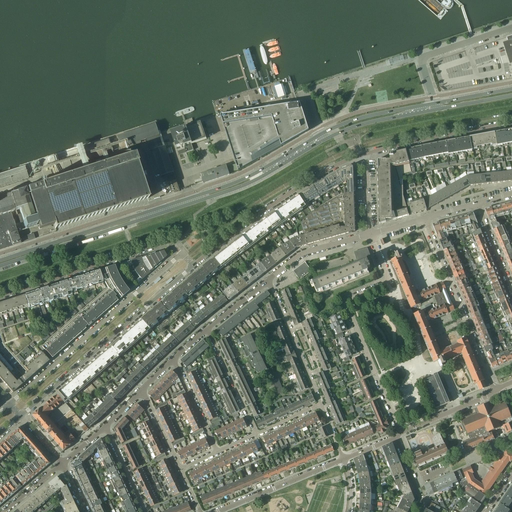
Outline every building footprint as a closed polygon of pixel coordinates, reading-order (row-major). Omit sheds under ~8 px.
[(275,87),(273,87),(276,98),(288,95),(293,93),(292,88),(284,90),(282,82),(274,84),(275,87)] [(252,162),(304,133),(308,130),(300,103),(298,103),(298,101),(288,104),(253,110),(252,105),(220,115),(236,164),(238,170),(252,162)] [(146,140),(159,135),(156,123),(118,136),(121,148),(146,140)] [(200,124),(171,134),(179,155),(179,153),(185,151),(186,153),(193,150),(191,143),(205,138),(200,124)] [(508,144),(505,131),(494,133),(497,146),(508,144)] [(487,134),(482,135),(484,146),(491,145),(492,147),(497,146),(494,133),(489,134),(487,135),(487,134)] [(161,135),(159,135),(146,140),(149,151),(152,150),(165,146),(161,135)] [(477,136),(477,137),(474,136),(469,137),(472,150),(477,149),(477,148),(484,146),(482,135),(477,136)] [(469,137),(455,140),(458,154),(472,151),(472,150),(469,137)] [(112,151),(108,139),(80,148),(83,160),(112,151)] [(445,142),(447,154),(448,156),(458,154),(455,140),(445,142)] [(447,154),(445,142),(433,144),(436,156),(447,154)] [(436,156),(433,144),(431,144),(421,147),(424,159),(436,156)] [(165,146),(152,150),(160,176),(173,172),(165,146)] [(424,159),(421,147),(406,150),(409,162),(409,164),(424,160),(424,159)] [(403,196),(402,176),(402,174),(411,172),(409,164),(409,162),(406,150),(391,154),(389,154),(389,160),(377,160),(379,220),(392,220),(393,220),(409,216),(403,196)] [(140,177),(139,173),(133,155),(101,165),(115,209),(147,199),(140,177)] [(238,170),(236,164),(228,167),(230,173),(238,170)] [(23,165),(0,172),(0,185),(27,177),(23,165)] [(115,209),(101,165),(69,175),(83,220),(115,209)] [(200,174),(203,182),(204,183),(229,174),(226,165),(200,174)] [(354,192),(353,167),(351,166),(336,172),(342,182),(342,183),(347,181),(347,193),(354,192)] [(332,175),(337,185),(342,182),(336,172),(332,175)] [(44,184),(42,184),(41,185),(54,225),(55,229),(83,220),(69,175),(44,184)] [(338,186),(332,175),(327,178),(333,189),(334,190),(339,187),(338,186)] [(474,175),(467,176),(470,186),(475,185),(474,175)] [(467,176),(460,180),(465,188),(470,186),(467,176)] [(333,189),(327,178),(322,181),(329,192),(333,189)] [(179,190),(176,180),(168,183),(171,193),(174,192),(174,193),(180,191),(179,190)] [(460,180),(455,182),(460,191),(465,188),(460,180)] [(329,192),(322,181),(318,184),(324,194),(329,192)] [(455,182),(451,185),(456,194),(460,191),(455,182)] [(324,194),(318,184),(313,186),(319,197),(324,194)] [(0,250),(20,243),(10,213),(19,210),(21,215),(18,216),(20,223),(23,222),(25,228),(41,223),(42,228),(54,225),(41,185),(0,198),(0,250)] [(451,185),(446,187),(451,196),(456,194),(451,185)] [(319,197),(313,186),(308,189),(314,199),(315,201),(320,198),(319,197)] [(446,187),(441,190),(446,199),(451,196),(446,187)] [(314,199),(308,189),(304,192),(310,202),(314,199)] [(441,190),(436,193),(441,202),(446,199),(441,190)] [(310,202),(304,192),(299,195),(305,204),(310,202)] [(436,193),(432,195),(436,205),(441,202),(436,193)] [(344,195),(338,197),(338,207),(354,206),(354,194),(344,195)] [(432,195),(427,198),(431,207),(436,205),(432,195)] [(246,250),(273,229),(274,229),(290,218),(289,217),(305,206),(305,205),(298,196),(274,212),(266,218),(254,227),(234,242),(218,255),(215,257),(222,267),(241,252),(242,253),(246,250)] [(343,228),(341,220),(339,211),(338,207),(338,197),(337,197),(328,202),(336,227),(339,226),(340,228),(343,228)] [(423,198),(417,200),(421,212),(425,211),(426,211),(426,210),(424,200),(423,198)] [(417,200),(412,201),(416,213),(420,212),(420,213),(421,212),(417,200)] [(412,201),(407,203),(410,215),(414,214),(415,214),(416,214),(416,213),(412,201)] [(336,227),(328,202),(317,208),(323,230),(329,228),(336,227)] [(354,206),(338,207),(339,211),(341,220),(355,219),(354,206)] [(323,230),(317,208),(312,211),(306,217),(311,234),(317,232),(323,230)] [(486,209),(485,211),(491,225),(497,222),(496,218),(494,219),(491,208),(486,209)] [(467,214),(468,215),(471,225),(477,223),(473,214),(472,213),(467,214)] [(311,234),(306,217),(300,222),(304,236),(311,234)] [(355,219),(341,220),(343,228),(345,234),(355,231),(355,219)] [(442,233),(439,223),(434,224),(433,226),(437,235),(442,233)] [(480,229),(477,223),(471,225),(473,229),(474,231),(480,229)] [(505,230),(503,225),(502,226),(493,230),(495,234),(505,230)] [(345,234),(343,228),(340,228),(339,226),(336,227),(329,228),(332,238),(345,234)] [(329,228),(323,230),(317,232),(320,241),(332,238),(329,228)] [(480,229),(474,231),(472,232),(471,233),(471,234),(470,235),(472,238),(482,234),(480,229)] [(505,230),(495,234),(497,239),(507,235),(505,230)] [(317,232),(311,234),(304,236),(307,245),(320,241),(317,232)] [(447,232),(442,233),(437,235),(439,241),(444,238),(446,238),(448,237),(447,232)] [(22,237),(23,242),(35,239),(33,234),(22,237)] [(482,234),(472,238),(471,238),(473,243),(484,239),(482,234)] [(507,235),(497,239),(499,243),(509,239),(507,235)] [(291,239),(289,241),(295,248),(307,245),(304,236),(291,239)] [(484,239),(473,243),(475,248),(486,244),(484,239)] [(509,239),(499,243),(501,248),(511,244),(509,239)] [(289,241),(280,248),(286,256),(296,249),(295,248),(289,241)] [(450,242),(441,246),(443,250),(453,246),(451,242),(450,242)] [(486,244),(475,248),(477,253),(487,248),(486,244)] [(511,246),(511,244),(501,248),(503,253),(511,248),(511,246)] [(453,246),(443,250),(445,255),(455,251),(453,246)] [(280,248),(275,252),(270,255),(277,264),(286,256),(280,248)] [(487,248),(477,253),(479,257),(489,253),(487,248)] [(511,248),(503,253),(505,257),(511,254),(511,248)] [(354,252),(355,257),(366,252),(365,249),(354,252)] [(444,360),(459,354),(461,353),(474,384),(476,383),(479,390),(486,387),(483,380),(484,380),(466,337),(465,336),(462,337),(462,339),(456,341),(457,343),(440,350),(427,321),(431,319),(431,320),(448,313),(448,312),(451,311),(454,310),(451,303),(447,293),(445,289),(446,289),(443,283),(437,285),(436,284),(419,292),(416,294),(402,260),(403,260),(402,256),(401,257),(399,252),(398,252),(397,250),(392,253),(394,259),(391,260),(411,308),(421,304),(419,300),(422,299),(423,301),(434,296),(438,307),(427,311),(428,313),(425,314),(423,310),(413,314),(433,362),(437,361),(440,367),(445,365),(444,363),(445,362),(444,360)] [(141,280),(161,263),(160,262),(166,257),(163,251),(155,254),(155,252),(130,260),(132,266),(132,267),(133,269),(134,271),(136,273),(137,275),(139,277),(141,280)] [(455,251),(445,255),(447,260),(457,256),(455,251)] [(366,252),(355,257),(356,261),(363,259),(363,260),(369,258),(366,252)] [(489,253),(479,257),(481,262),(491,258),(489,253)] [(270,255),(266,259),(261,263),(267,271),(277,264),(270,255)] [(457,256),(447,260),(449,264),(459,260),(457,256)] [(211,276),(222,267),(215,257),(203,267),(211,276)] [(371,257),(369,258),(363,260),(364,262),(313,284),(317,294),(369,273),(367,269),(370,268),(370,269),(375,268),(372,263),(373,263),(371,257)] [(491,258),(481,262),(483,266),(493,262),(491,258)] [(130,260),(120,264),(122,269),(132,266),(130,260)] [(459,260),(449,264),(451,269),(461,265),(459,260)] [(293,271),(299,280),(300,280),(311,271),(305,262),(293,271)] [(493,262),(483,266),(485,271),(495,267),(493,262)] [(267,271),(261,263),(251,270),(258,278),(267,271)] [(461,265),(451,269),(453,274),(463,270),(461,265)] [(114,266),(100,270),(102,276),(104,281),(107,287),(108,289),(114,284),(120,280),(120,279),(118,275),(116,271),(114,266)] [(211,276),(203,267),(191,277),(199,286),(211,276)] [(495,267),(485,271),(487,275),(497,271),(495,267)] [(102,282),(99,271),(99,270),(86,275),(90,286),(102,282)] [(251,270),(247,274),(242,277),(248,286),(258,278),(251,270)] [(463,270),(453,274),(455,278),(465,274),(463,270)] [(497,271),(487,275),(487,276),(489,280),(499,276),(497,271)] [(465,274),(455,278),(457,283),(466,279),(467,279),(465,274)] [(90,286),(86,275),(67,281),(70,292),(71,292),(81,288),(81,289),(90,286)] [(499,276),(489,280),(491,285),(501,281),(499,276)] [(199,286),(191,277),(188,280),(180,286),(189,296),(199,286)] [(242,277),(237,281),(233,285),(239,293),(248,286),(242,277)] [(466,279),(457,283),(458,288),(459,287),(468,283),(466,279)] [(108,289),(88,306),(42,347),(45,350),(52,358),(81,333),(80,331),(87,325),(88,327),(128,291),(125,287),(122,283),(120,280),(114,284),(108,289)] [(67,281),(62,282),(53,286),(57,299),(72,294),(71,292),(70,292),(67,281)] [(501,281),(491,285),(493,290),(503,285),(501,281)] [(468,283),(459,287),(461,292),(471,288),(469,283),(468,283)] [(233,285),(228,288),(223,292),(230,300),(239,293),(233,285)] [(503,285),(493,290),(495,294),(505,290),(503,285)] [(53,286),(48,287),(38,290),(43,303),(43,304),(57,299),(53,286)] [(189,296),(180,286),(173,293),(181,302),(189,296)] [(471,288),(461,292),(462,296),(473,292),(471,288)] [(43,303),(38,290),(24,295),(28,308),(43,303)] [(505,290),(495,294),(496,298),(497,298),(507,294),(505,290)] [(265,292),(260,296),(264,301),(265,301),(264,299),(270,295),(267,291),(266,291),(265,291),(265,292)] [(473,292),(462,296),(464,301),(475,297),(473,292)] [(181,302),(173,293),(165,299),(174,309),(181,303),(181,302)] [(228,302),(222,294),(218,298),(223,305),(228,302)] [(507,294),(497,298),(499,303),(509,299),(507,294)] [(24,295),(18,297),(22,309),(28,307),(24,295)] [(93,295),(84,303),(86,305),(95,297),(93,295)] [(254,301),(253,301),(256,306),(262,301),(263,302),(264,301),(260,296),(255,300),(254,300),(254,301)] [(22,309),(18,297),(13,299),(17,311),(22,309)] [(476,301),(476,299),(475,297),(464,301),(466,305),(476,301)] [(223,305),(218,298),(214,301),(219,308),(223,305)] [(17,311),(13,299),(8,300),(12,312),(17,311)] [(174,309),(165,299),(161,303),(169,313),(174,309)] [(509,299),(499,303),(498,303),(500,308),(511,304),(509,299)] [(12,312),(8,300),(2,302),(7,314),(12,312)] [(219,308),(214,301),(209,304),(215,311),(219,308)] [(251,303),(249,304),(256,314),(257,313),(256,311),(259,308),(256,306),(253,301),(252,302),(251,302),(251,303)] [(478,306),(476,301),(466,305),(468,310),(478,306)] [(84,306),(80,302),(76,306),(80,310),(84,306)] [(169,313),(161,303),(153,310),(162,319),(169,313)] [(215,311),(209,304),(205,307),(211,315),(215,311)] [(246,307),(245,308),(250,315),(253,313),(255,315),(256,314),(249,304),(246,306),(245,307),(246,307)] [(511,307),(511,304),(500,308),(502,313),(511,308),(511,307)] [(275,306),(267,309),(265,310),(267,314),(277,310),(275,306)] [(478,306),(468,310),(470,315),(480,311),(478,306)] [(211,315),(205,307),(201,311),(206,318),(211,315)] [(73,308),(68,312),(72,317),(77,313),(73,308)] [(243,309),(241,311),(248,320),(249,319),(248,317),(250,315),(245,308),(244,308),(243,309)] [(511,308),(502,313),(504,317),(511,313),(511,308)] [(151,329),(162,319),(153,310),(142,319),(151,329)] [(277,310),(267,314),(269,318),(271,318),(278,315),(277,310)] [(206,318),(201,311),(196,314),(202,321),(206,318)] [(238,313),(237,314),(242,321),(245,319),(247,321),(248,320),(241,311),(238,313),(238,312),(237,313),(238,313)] [(480,311),(470,315),(472,320),(482,316),(480,311)] [(66,314),(61,318),(65,323),(70,319),(66,314)] [(202,321),(196,314),(192,318),(198,325),(202,321)] [(235,315),(233,317),(240,326),(241,325),(240,323),(242,321),(237,314),(236,315),(236,314),(235,315)] [(342,319),(341,317),(340,314),(334,316),(333,314),(326,317),(327,319),(330,318),(332,324),(342,320),(342,319)] [(482,316),(472,320),(474,324),(484,320),(482,316)] [(230,320),(229,320),(234,327),(237,325),(239,327),(240,326),(233,317),(230,319),(229,319),(230,320)] [(198,325),(192,318),(188,321),(194,328),(198,325)] [(125,352),(151,329),(142,319),(57,393),(57,394),(64,401),(65,403),(101,372),(117,357),(118,358),(120,357),(119,356),(125,352)] [(227,321),(225,323),(232,333),(233,332),(232,329),(234,327),(229,320),(228,321),(227,321)] [(342,320),(332,324),(335,329),(344,325),(343,323),(344,322),(343,320),(342,320)] [(484,320),(474,324),(476,329),(486,325),(484,320)] [(58,321),(54,325),(58,329),(62,325),(58,321)] [(194,328),(188,321),(184,325),(190,332),(194,328)] [(222,326),(221,326),(226,334),(229,331),(231,334),(232,333),(225,323),(222,325),(221,326),(222,326)] [(190,332),(184,325),(180,329),(186,336),(190,332)] [(344,325),(335,329),(337,335),(335,335),(337,339),(343,336),(342,333),(347,331),(345,328),(346,328),(345,325),(344,326),(344,325)] [(486,325),(476,329),(478,334),(488,329),(486,325)] [(219,328),(217,330),(222,337),(225,335),(226,336),(227,335),(226,334),(221,326),(220,327),(219,327),(219,328)] [(51,327),(47,331),(51,336),(55,332),(51,327)] [(186,336),(180,329),(176,332),(182,339),(186,336)] [(488,329),(478,334),(480,338),(490,334),(488,329)] [(317,330),(315,331),(308,334),(310,338),(319,335),(317,330)] [(182,339),(176,332),(172,336),(178,343),(182,339)] [(490,334),(480,338),(481,342),(491,338),(490,334)] [(265,365),(250,335),(238,340),(240,344),(243,343),(245,347),(244,347),(246,350),(244,351),(247,358),(249,357),(250,361),(251,362),(252,361),(254,365),(253,365),(253,366),(254,369),(255,368),(258,374),(267,369),(265,365)] [(319,335),(310,338),(311,343),(319,340),(321,339),(319,335)] [(178,343),(172,336),(168,340),(174,346),(178,343)] [(339,341),(341,346),(351,342),(352,341),(351,339),(350,339),(349,337),(339,341)] [(227,338),(218,342),(219,343),(218,343),(219,344),(220,346),(229,342),(227,338)] [(491,338),(481,342),(483,347),(492,343),(493,343),(491,338)] [(174,346),(168,340),(164,343),(170,350),(174,346)] [(201,341),(199,343),(206,351),(207,350),(206,349),(209,346),(203,340),(202,341),(202,340),(201,341)] [(229,342),(220,346),(221,349),(222,350),(231,345),(229,342)] [(351,342),(341,346),(344,352),(354,348),(353,346),(353,345),(352,343),(351,342)] [(170,350),(164,343),(160,347),(166,354),(170,350)] [(197,345),(196,346),(196,347),(201,353),(204,351),(205,352),(206,351),(199,343),(197,345)] [(492,343),(483,347),(486,353),(491,350),(492,350),(492,349),(492,348),(493,348),(494,346),(492,343)] [(231,345),(222,350),(222,351),(222,352),(223,352),(224,354),(233,349),(231,345)] [(166,354),(160,347),(156,350),(163,357),(166,354)] [(194,348),(192,350),(199,358),(200,357),(199,356),(201,353),(196,347),(195,347),(194,347),(194,348)] [(354,348),(344,352),(346,358),(356,354),(355,351),(355,350),(355,349),(354,348)] [(233,349),(224,354),(225,356),(224,357),(225,357),(226,358),(235,353),(233,349)] [(163,357),(156,350),(152,354),(159,361),(163,357)] [(189,352),(189,353),(188,354),(194,360),(196,358),(197,359),(199,358),(192,350),(190,352),(189,352)] [(293,350),(286,353),(284,354),(285,356),(283,357),(284,359),(296,354),(295,354),(294,351),(293,350)] [(511,361),(507,350),(503,352),(507,362),(511,361)] [(40,351),(36,355),(44,365),(49,361),(40,351)] [(507,362),(503,352),(498,354),(502,364),(507,362)] [(235,353),(226,358),(226,359),(226,360),(227,362),(235,359),(237,358),(235,353)] [(159,361),(152,354),(148,358),(155,365),(159,361)] [(186,355),(184,357),(191,365),(192,363),(191,362),(194,360),(188,354),(187,354),(186,355)] [(296,354),(284,359),(285,361),(287,360),(288,363),(289,362),(297,359),(297,358),(296,355),(296,354)] [(502,364),(498,354),(494,356),(498,366),(502,364)] [(44,365),(36,355),(32,359),(40,368),(44,365)] [(494,356),(493,356),(488,358),(492,367),(494,368),(498,366),(494,356)] [(182,359),(181,360),(180,361),(186,367),(189,365),(190,366),(191,365),(184,357),(182,359)] [(155,365),(148,358),(145,362),(151,368),(155,365)] [(40,368),(32,359),(28,362),(36,372),(40,368)] [(274,361),(265,365),(267,369),(275,365),(274,361)] [(36,372),(28,362),(23,366),(28,371),(32,376),(36,372)] [(151,368),(145,362),(141,365),(147,372),(151,368)] [(360,362),(353,365),(351,366),(353,371),(362,367),(360,362)] [(217,363),(210,367),(208,368),(210,371),(219,367),(219,366),(219,365),(218,365),(217,363)] [(147,372),(141,365),(137,369),(143,376),(147,372)] [(238,366),(231,370),(232,372),(232,373),(233,373),(242,369),(241,365),(238,366)] [(219,367),(210,371),(211,376),(221,371),(220,369),(220,368),(219,367)] [(362,367),(353,371),(355,375),(364,371),(362,367)] [(0,378),(1,380),(11,372),(7,368),(0,373),(0,378)] [(143,376),(137,369),(133,373),(139,380),(143,376)] [(242,369),(233,373),(234,375),(233,375),(234,376),(234,375),(235,377),(244,373),(242,369)] [(172,370),(169,374),(176,381),(178,378),(177,376),(172,370)] [(196,370),(187,374),(190,379),(199,375),(196,370)] [(22,384),(27,379),(32,376),(28,371),(23,375),(18,380),(22,384)] [(221,371),(211,376),(213,380),(216,378),(223,375),(222,374),(223,374),(222,373),(221,371)] [(315,375),(317,379),(326,375),(325,371),(323,372),(323,371),(315,375)] [(364,371),(355,375),(357,380),(366,376),(364,371)] [(5,384),(14,376),(11,372),(1,380),(5,384)] [(139,380),(133,373),(129,377),(136,383),(139,380)] [(244,373),(235,377),(236,380),(236,381),(237,381),(246,377),(244,373)] [(260,381),(269,377),(267,373),(258,376),(260,381)] [(452,401),(443,376),(439,378),(437,373),(433,375),(434,376),(424,381),(435,408),(452,401)] [(169,374),(165,377),(172,384),(176,381),(169,374)] [(199,375),(190,379),(192,384),(201,379),(199,375)] [(326,375),(317,379),(319,384),(328,380),(326,375)] [(14,383),(18,380),(14,376),(5,384),(8,388),(14,383)] [(283,392),(277,376),(271,379),(278,394),(283,392)] [(136,383),(129,377),(125,381),(132,387),(136,383)] [(165,377),(162,381),(169,388),(172,384),(165,377)] [(246,377),(237,381),(237,383),(238,383),(239,385),(248,381),(246,377)] [(201,379),(192,384),(194,388),(203,384),(201,379)] [(305,379),(298,382),(296,383),(298,387),(307,384),(305,379)] [(367,379),(358,382),(360,387),(369,384),(367,379)] [(22,384),(18,380),(14,383),(8,388),(12,393),(22,384)] [(132,387),(125,381),(121,384),(128,391),(132,387)] [(162,381),(158,384),(165,391),(169,388),(162,381)] [(248,381),(239,385),(240,388),(239,388),(240,389),(250,385),(248,381)] [(128,391),(121,384),(118,388),(124,395),(128,391)] [(158,384),(155,387),(162,395),(165,391),(158,384)] [(203,384),(194,388),(196,393),(205,389),(203,384)] [(307,384),(298,387),(299,392),(309,388),(307,384)] [(330,384),(320,388),(322,392),(330,389),(332,388),(330,384)] [(369,384),(360,387),(362,392),(371,388),(369,384)] [(250,385),(240,389),(241,391),(242,393),(252,389),(250,385)] [(155,387),(152,391),(159,398),(162,395),(155,387)] [(124,395),(118,388),(114,392),(121,399),(124,395)] [(371,388),(362,392),(364,396),(372,393),(371,388)] [(205,389),(196,393),(198,398),(207,393),(205,389)] [(252,389),(242,393),(244,396),(243,396),(244,397),(244,396),(244,398),(254,393),(252,389)] [(172,396),(173,398),(185,392),(184,390),(172,396)] [(152,391),(148,394),(155,401),(159,398),(152,391)] [(230,391),(223,394),(221,395),(223,399),(232,395),(231,392),(230,391)] [(121,399),(114,392),(110,396),(117,402),(121,399)] [(186,393),(177,398),(179,402),(188,398),(186,393)] [(207,393),(198,398),(201,402),(210,398),(207,393)] [(254,393),(244,398),(245,398),(244,399),(245,399),(246,401),(253,398),(256,397),(254,393)] [(307,394),(308,397),(311,404),(312,404),(313,404),(313,403),(315,402),(311,393),(307,394)] [(372,393),(364,396),(366,401),(375,398),(372,393)] [(64,436),(56,427),(47,416),(64,401),(57,394),(42,407),(42,406),(32,415),(64,451),(74,442),(74,441),(76,440),(69,432),(64,436)] [(232,395),(223,399),(224,403),(234,399),(234,398),(234,397),(233,397),(232,395)] [(117,402),(110,396),(107,399),(113,406),(117,402)] [(188,398),(179,402),(181,406),(190,402),(188,398)] [(210,398),(201,402),(203,407),(212,403),(210,398)] [(113,406),(107,399),(103,403),(109,410),(113,406)] [(234,399),(224,403),(226,407),(236,403),(235,400),(235,399),(235,400),(234,399)] [(166,401),(154,407),(155,409),(167,404),(166,401)] [(507,407),(505,401),(492,407),(490,402),(476,408),(477,408),(474,409),(476,413),(461,419),(464,425),(463,425),(465,430),(468,435),(470,440),(463,443),(466,451),(484,443),(494,439),(492,433),(489,434),(488,432),(500,427),(499,422),(511,417),(509,412),(510,411),(508,406),(507,407)] [(190,402),(181,406),(183,411),(192,406),(190,402)] [(286,404),(287,406),(291,414),(293,413),(294,413),(294,412),(295,412),(291,405),(290,402),(286,404)] [(109,410),(103,403),(99,407),(105,414),(109,410)] [(137,403),(133,407),(141,414),(144,410),(137,403)] [(212,403),(203,407),(205,411),(214,407),(212,403)] [(236,403),(226,407),(228,411),(238,406),(237,405),(238,405),(237,405),(236,403)] [(165,406),(156,410),(158,415),(167,411),(165,406)] [(192,406),(183,411),(185,415),(194,411),(192,406)] [(238,406),(228,411),(230,415),(240,411),(239,408),(239,407),(238,408),(238,406)] [(287,415),(284,408),(283,406),(279,408),(283,417),(285,416),(285,417),(286,416),(287,415)] [(105,414),(99,407),(95,411),(102,417),(105,414)] [(133,407),(130,411),(138,417),(141,414),(133,407)] [(214,407),(205,411),(207,416),(216,412),(214,407)] [(283,417),(279,408),(275,410),(276,412),(279,419),(280,419),(281,419),(281,418),(283,417)] [(340,408),(331,412),(332,417),(342,413),(340,408)] [(102,417),(95,411),(91,414),(98,421),(102,417)] [(130,411),(127,414),(134,421),(138,417),(130,411)] [(167,411),(158,415),(160,420),(169,416),(167,411)] [(194,411),(185,415),(187,419),(196,415),(194,411)] [(216,412),(207,416),(209,421),(218,416),(216,412)] [(315,412),(311,414),(315,423),(319,421),(315,412)] [(342,413),(332,417),(334,421),(344,417),(342,413)] [(98,421),(91,414),(88,417),(94,424),(98,421)] [(311,414),(306,416),(311,425),(315,423),(311,414)] [(196,415),(187,419),(189,424),(198,419),(196,415)] [(169,416),(160,420),(162,424),(171,420),(169,416)] [(306,416),(302,419),(306,427),(311,425),(306,416)] [(94,424),(88,417),(83,421),(89,428),(94,424)] [(124,417),(121,420),(126,425),(129,421),(124,417)] [(344,417),(334,421),(336,425),(346,421),(344,417)] [(243,418),(238,421),(242,430),(247,427),(243,418)] [(198,419),(189,424),(191,428),(200,424),(198,419)] [(302,419),(298,421),(302,429),(306,427),(302,419)] [(503,430),(504,434),(506,433),(506,434),(511,431),(511,420),(511,419),(505,422),(506,424),(503,426),(505,429),(503,430)] [(121,420),(118,424),(122,429),(126,425),(121,420)] [(171,420),(162,424),(164,429),(174,425),(171,420)] [(149,421),(143,423),(140,425),(142,430),(151,425),(149,421)] [(242,430),(238,421),(233,423),(238,432),(242,430)] [(298,421),(293,423),(297,431),(302,429),(298,421)] [(238,432),(233,423),(229,425),(233,434),(238,432)] [(293,423),(289,425),(293,433),(297,431),(293,423)] [(118,424),(114,428),(117,434),(123,431),(122,429),(118,424)] [(200,424),(191,428),(193,433),(202,428),(200,424)] [(387,429),(386,426),(378,424),(377,426),(375,427),(376,431),(377,433),(380,432),(381,434),(385,432),(384,430),(387,429)] [(151,425),(142,430),(144,434),(153,430),(151,425)] [(174,425),(164,429),(167,434),(176,429),(174,425)] [(233,434),(229,425),(224,427),(228,436),(233,434)] [(289,425),(285,427),(289,435),(293,433),(289,425)] [(370,425),(365,427),(369,436),(374,434),(373,432),(370,425)] [(228,436),(224,427),(219,429),(224,438),(228,436)] [(285,427),(280,429),(284,437),(289,435),(285,427)] [(365,427),(360,429),(364,438),(369,436),(365,427)] [(17,428),(15,430),(22,439),(23,440),(27,437),(19,428),(17,428)] [(176,429),(167,434),(169,438),(178,434),(176,429)] [(219,429),(215,432),(219,441),(224,438),(219,429)] [(280,429),(276,431),(280,439),(284,437),(280,429)] [(360,429),(355,431),(359,440),(364,438),(360,429)] [(15,430),(11,434),(19,442),(22,439),(15,430)] [(153,430),(144,434),(147,439),(156,434),(153,430)] [(276,431),(272,433),(276,442),(280,439),(276,431)] [(355,431),(351,433),(355,442),(359,440),(355,431)] [(272,433),(267,435),(271,444),(276,442),(272,433)] [(351,433),(346,435),(350,444),(355,442),(351,433)] [(11,434),(7,437),(15,446),(19,442),(11,434)] [(156,434),(147,439),(149,443),(158,439),(156,434)] [(178,434),(169,438),(171,443),(180,439),(178,434)] [(447,450),(445,445),(439,434),(433,437),(432,440),(435,448),(421,454),(420,451),(412,455),(418,467),(449,454),(447,450)] [(267,435),(263,437),(267,446),(271,444),(267,435)] [(345,446),(350,444),(346,435),(341,437),(345,446)] [(7,437),(3,440),(11,449),(15,446),(7,437)] [(32,443),(27,437),(23,440),(23,441),(25,443),(28,447),(32,443)] [(101,438),(95,444),(98,447),(96,449),(97,450),(98,452),(107,448),(103,439),(101,438)] [(184,438),(172,444),(173,446),(185,440),(184,438)] [(205,438),(200,440),(204,449),(209,447),(205,438)] [(158,439),(149,443),(151,448),(160,444),(158,439)] [(3,440),(0,443),(0,444),(8,453),(11,450),(11,449),(3,440)] [(204,449),(200,440),(195,442),(200,451),(204,449)] [(254,441),(249,444),(253,453),(258,450),(254,441)] [(200,451),(195,442),(191,444),(195,453),(200,451)] [(37,448),(32,443),(28,447),(27,448),(31,453),(37,448)] [(131,443),(122,447),(125,451),(133,447),(131,443)] [(392,443),(381,448),(383,454),(394,449),(392,443)] [(94,450),(95,450),(96,449),(98,447),(95,444),(87,450),(91,455),(94,453),(94,450)] [(160,444),(151,448),(153,453),(162,448),(160,444)] [(195,453),(191,444),(186,447),(190,456),(195,453)] [(249,444),(244,446),(249,455),(253,453),(249,444)] [(244,446),(240,448),(244,457),(249,455),(244,446)] [(133,447),(125,451),(127,456),(135,452),(133,447)] [(190,456),(186,447),(182,449),(186,458),(190,456)] [(42,453),(37,448),(31,453),(35,457),(37,457),(42,453)] [(107,448),(98,452),(100,457),(109,452),(107,448)] [(162,448),(153,453),(155,457),(164,453),(162,448)] [(240,448),(235,450),(239,459),(244,457),(240,448)] [(186,458),(182,449),(177,451),(181,460),(186,458)] [(396,454),(394,449),(383,454),(385,458),(396,454)] [(83,461),(91,455),(87,450),(80,457),(83,461)] [(235,450),(230,453),(235,462),(239,459),(235,450)] [(473,473),(473,472),(470,466),(462,470),(467,481),(468,484),(485,496),(509,461),(510,462),(511,459),(511,454),(506,450),(505,452),(503,451),(498,454),(500,455),(493,465),(492,465),(486,472),(487,473),(480,483),(474,479),(472,473),(473,473)] [(109,452),(100,457),(102,461),(112,457),(109,452)] [(135,452),(127,456),(129,460),(138,456),(135,452)] [(49,462),(42,453),(37,457),(38,458),(39,458),(46,466),(49,464),(49,462)] [(230,453),(226,455),(230,464),(235,462),(230,453)] [(165,454),(153,460),(154,462),(166,456),(165,454)] [(398,459),(396,454),(385,458),(382,459),(384,464),(385,464),(387,463),(398,459)] [(226,455),(221,457),(226,466),(230,464),(226,455)] [(364,455),(353,460),(355,465),(366,461),(364,455)] [(138,456),(129,460),(131,465),(140,461),(138,456)] [(80,457),(76,461),(71,464),(73,467),(83,463),(83,461),(80,457)] [(102,461),(100,457),(98,457),(101,462),(102,461),(104,466),(114,461),(112,457),(102,461)] [(221,457),(217,459),(221,468),(226,466),(221,457)] [(46,466),(39,458),(38,458),(34,462),(35,463),(41,470),(46,466)] [(158,463),(161,468),(170,464),(167,459),(158,463)] [(217,459),(212,461),(216,470),(221,468),(217,459)] [(400,463),(398,459),(387,463),(387,465),(388,468),(400,463)] [(35,463),(34,462),(33,461),(29,464),(37,473),(41,470),(35,463)] [(114,461),(104,466),(106,470),(116,466),(114,461)] [(140,461),(131,465),(133,470),(142,466),(140,461)] [(212,461),(207,463),(212,472),(216,470),(212,461)] [(368,466),(366,461),(355,465),(357,469),(368,466)] [(83,463),(73,467),(75,472),(85,468),(83,463)] [(207,463),(203,466),(207,475),(212,472),(207,463)] [(400,463),(388,468),(390,472),(401,468),(400,463)] [(37,473),(29,464),(26,467),(26,468),(34,476),(37,473)] [(170,464),(161,468),(163,473),(172,469),(170,464)] [(108,475),(118,470),(116,466),(106,470),(108,475)] [(203,466),(198,468),(202,477),(207,475),(203,466)] [(369,466),(368,466),(357,469),(358,474),(369,471),(371,471),(369,466)] [(34,476),(26,468),(26,467),(22,470),(30,480),(34,476)] [(85,468),(75,472),(77,476),(87,472),(85,468)] [(143,468),(134,472),(136,476),(145,472),(143,468)] [(198,468),(194,470),(198,479),(202,477),(198,468)] [(401,468),(390,472),(392,477),(403,473),(401,468)] [(172,469),(163,473),(165,477),(174,473),(172,469)] [(30,480),(22,470),(14,477),(22,486),(30,480)] [(120,475),(118,470),(108,475),(110,480),(120,475)] [(193,481),(198,479),(194,470),(189,472),(193,481)] [(261,471),(256,473),(260,482),(264,480),(262,474),(261,471)] [(459,471),(454,473),(457,481),(463,478),(459,471)] [(87,472),(77,476),(79,481),(89,477),(87,472)] [(145,472),(136,476),(138,481),(147,477),(145,472)] [(174,473),(165,477),(167,482),(176,478),(174,473)] [(256,473),(252,475),(255,484),(260,482),(256,473)] [(403,473),(392,477),(394,482),(405,477),(403,473)] [(454,473),(448,476),(453,487),(454,486),(453,483),(457,482),(457,481),(454,473)] [(120,475),(110,480),(112,484),(122,479),(120,475)] [(252,475),(247,477),(250,486),(255,484),(252,475)] [(65,486),(62,481),(60,476),(58,476),(52,481),(59,490),(60,490),(63,487),(65,486)] [(448,476),(443,478),(448,489),(453,487),(448,476)] [(22,486),(14,477),(8,481),(16,491),(22,486)] [(89,477),(79,481),(81,486),(91,481),(89,477)] [(147,477),(138,481),(140,485),(149,481),(147,477)] [(247,477),(242,479),(246,488),(250,486),(247,477)] [(405,477),(394,482),(396,486),(407,482),(405,477)] [(176,478),(167,482),(169,487),(178,482),(176,478)] [(443,478),(439,480),(444,491),(448,489),(443,478)] [(122,479),(112,484),(115,489),(124,484),(122,479)] [(242,479),(238,481),(241,490),(246,488),(242,479)] [(439,480),(435,482),(439,493),(444,491),(439,480)] [(16,491),(8,481),(5,484),(13,494),(16,491)] [(59,490),(52,481),(48,484),(55,494),(59,490)] [(91,481),(81,486),(83,490),(93,486),(91,481)] [(149,481),(140,485),(143,489),(151,485),(149,481)] [(238,481),(233,483),(237,491),(241,490),(238,481)] [(468,484),(467,481),(460,484),(462,487),(460,488),(462,492),(470,498),(480,505),(486,497),(485,496),(468,484)] [(178,482),(169,487),(172,491),(181,487),(178,482)] [(407,482),(396,486),(398,491),(400,490),(409,487),(407,482)] [(435,482),(430,484),(435,495),(439,493),(435,482)] [(233,483),(228,485),(232,493),(237,491),(233,483)] [(13,494),(5,484),(1,487),(9,497),(13,494)] [(55,494),(48,484),(44,488),(51,497),(55,494)] [(124,484),(115,489),(117,493),(127,488),(124,484)] [(430,484),(425,486),(429,498),(435,495),(430,484)] [(151,485),(143,489),(145,494),(153,490),(151,485)] [(228,485),(224,487),(227,495),(232,493),(228,485)] [(70,497),(69,496),(65,486),(63,487),(60,490),(64,499),(70,497)] [(93,486),(83,490),(85,495),(95,490),(93,486)] [(9,497),(1,487),(0,488),(0,494),(5,500),(9,497)] [(181,487),(172,491),(174,496),(183,492),(181,487)] [(224,487),(219,489),(222,497),(227,495),(224,487)] [(409,487),(400,490),(401,492),(402,492),(404,496),(411,493),(409,487)] [(51,497),(44,488),(40,491),(47,500),(51,497)] [(127,488),(117,493),(119,498),(129,493),(127,488)] [(511,501),(511,489),(510,488),(500,504),(507,509),(511,501)] [(219,489),(214,490),(218,499),(222,497),(219,489)] [(95,490),(85,495),(88,499),(98,495),(95,490)] [(153,490),(145,494),(147,498),(155,494),(153,490)] [(214,490),(210,492),(213,501),(218,499),(214,490)] [(47,500),(40,491),(36,494),(43,503),(47,500)] [(210,492),(205,494),(209,503),(213,501),(210,492)] [(129,493),(119,498),(121,502),(131,498),(129,493)] [(411,493),(404,496),(402,499),(412,504),(414,500),(411,493)] [(43,503),(36,494),(32,497),(40,507),(43,503)] [(155,494),(147,498),(149,502),(157,498),(155,494)] [(204,505),(209,503),(205,494),(200,496),(204,505)] [(98,495),(88,499),(90,504),(100,499),(98,495)] [(40,507),(32,497),(28,500),(36,510),(40,507)] [(72,502),(70,497),(64,499),(65,500),(60,502),(60,503),(62,507),(72,502)] [(131,498),(121,502),(123,507),(133,502),(131,498)] [(157,498),(149,502),(151,507),(159,503),(157,498)] [(412,504),(402,499),(401,498),(399,503),(409,508),(412,504)] [(480,505),(470,498),(467,502),(477,509),(480,505)] [(100,499),(90,504),(92,508),(102,504),(100,499)] [(33,511),(36,510),(28,500),(24,504),(31,511),(33,511)] [(64,511),(74,507),(72,502),(62,507),(64,511)] [(133,502),(123,507),(125,511),(135,506),(133,502)] [(187,502),(183,504),(186,511),(187,511),(191,510),(187,502)] [(475,511),(477,509),(467,502),(465,506),(472,511),(475,511)] [(407,511),(409,508),(399,503),(396,507),(405,511),(407,511)]
